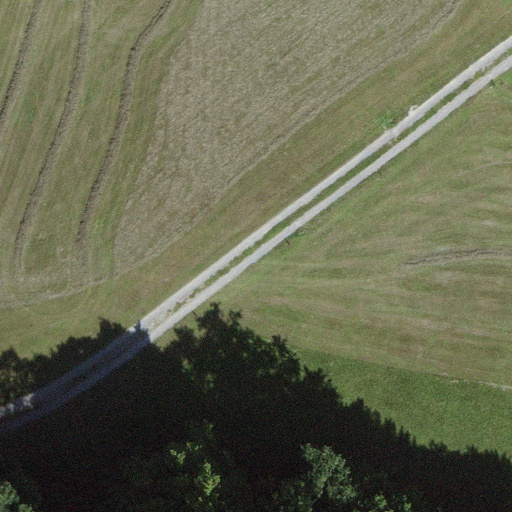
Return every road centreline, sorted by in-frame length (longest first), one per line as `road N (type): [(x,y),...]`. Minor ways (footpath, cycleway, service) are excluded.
road 1 (track): [(0,440),(204,294),(511,51)]
road 2 (track): [(0,465),(296,490),(350,511)]
